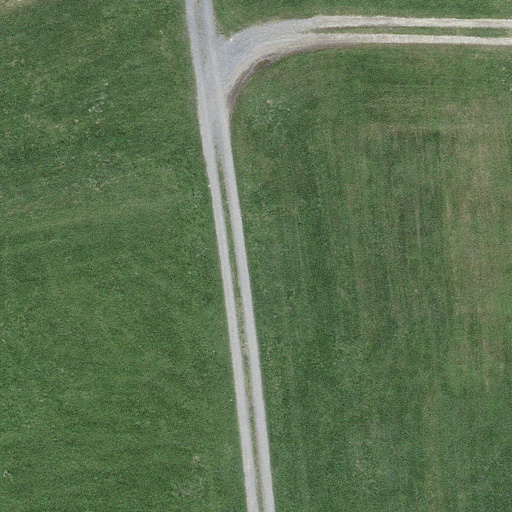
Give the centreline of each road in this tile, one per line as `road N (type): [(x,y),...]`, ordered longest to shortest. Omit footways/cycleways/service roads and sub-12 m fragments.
road 1 (track): [(197,0),(261,511)]
road 2 (track): [(511,51),(201,35)]
